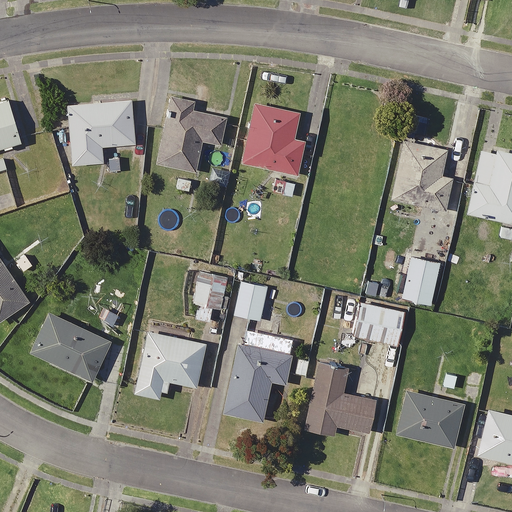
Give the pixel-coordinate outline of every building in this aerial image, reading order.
[(190,97),(164,91),(149,160),(190,169),(197,138),(215,142),(222,112),(188,105),(190,97)] [(0,95),(0,146),(7,145),(7,142),(15,139),(2,95),(0,95)] [(129,140),(126,95),(61,100),(65,160),(97,158),(96,142),(129,140)] [(293,109),(250,100),(238,159),(291,170),(298,137),(288,135),(293,109)] [(441,145),(397,135),(384,195),(439,207),(446,174),(435,172),(441,145)] [(511,151),(476,143),(461,209),(511,220),(511,151)] [(511,224),(494,221),(492,235),(510,238),(511,224)] [(416,227),(397,223),(394,242),(413,245),(416,227)] [(435,259),(405,253),(396,295),(426,301),(435,259)] [(0,312),(23,298),(0,262),(0,312)] [(225,270),(193,264),(187,300),(194,302),(191,315),(204,317),(206,304),(218,306),(225,270)] [(262,283),(235,277),(228,311),(255,317),(262,283)] [(400,308),(350,297),(342,331),(392,342),(400,308)] [(105,338),(44,309),(25,349),(87,377),(105,338)] [(311,313),(291,309),(287,329),(308,333),(311,313)] [(259,406),(274,409),(279,384),(267,381),(267,377),(280,380),(289,336),(236,325),(219,409),(257,417),(259,406)] [(129,389),(154,394),(155,387),(161,389),(163,377),(191,383),(200,339),(142,327),(129,389)] [(342,365),(312,360),(300,424),(328,430),(330,421),(363,428),(369,396),(337,389),(342,365)] [(458,401),(403,387),(392,430),(448,444),(458,401)] [(511,458),(511,401),(510,410),(486,404),(475,449),(511,458)]
